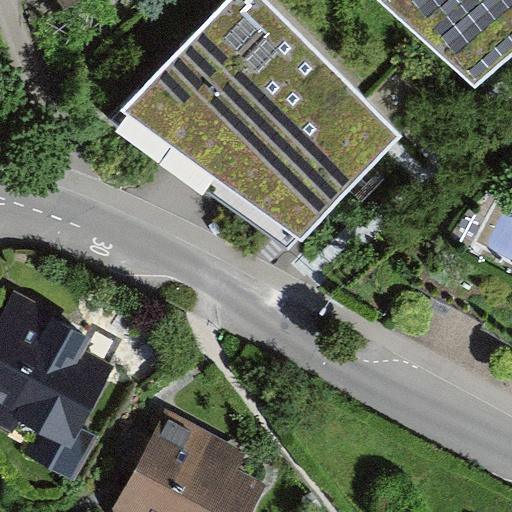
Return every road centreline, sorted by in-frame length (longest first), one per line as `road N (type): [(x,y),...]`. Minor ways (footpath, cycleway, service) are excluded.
road 1 (residential): [(511,452),(346,380),(220,282),(0,200)]
road 2 (track): [(86,230),(9,0)]
